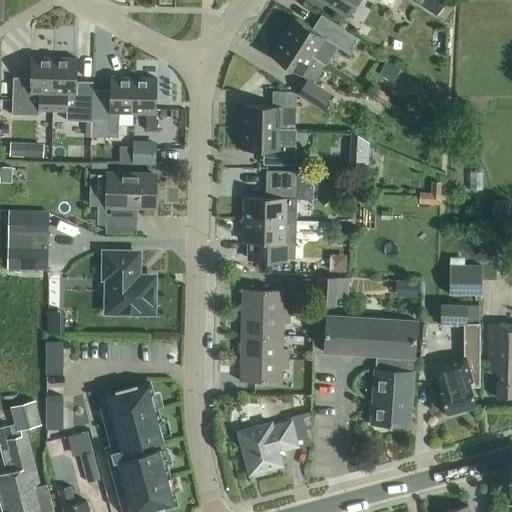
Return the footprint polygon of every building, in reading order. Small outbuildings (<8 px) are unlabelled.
[(320,0),(347,17),(358,0),(320,0)] [(449,2),(445,0),(414,0),(440,16),(449,2)] [(325,65),(336,46),(349,54),(358,40),(330,22),(321,36),(294,19),(282,37),(325,65)] [(325,65),(282,37),(270,56),(307,80),(297,95),(321,110),(330,95),(313,83),(325,65)] [(54,58),(30,58),(29,78),(13,78),(11,115),(38,116),(38,110),(52,110),(54,58)] [(54,58),(52,110),(66,110),(66,121),(91,121),(91,137),(92,137),(93,100),(92,100),(93,83),(77,82),(77,59),(54,58)] [(93,100),(92,137),(118,138),(119,113),(133,114),(133,78),(110,78),(109,100),(93,100)] [(133,78),(133,114),(146,114),(146,131),(156,131),(157,79),(133,78)] [(296,94),(292,92),(272,92),(272,107),(244,106),(244,128),(279,129),(280,107),(296,107),(296,94)] [(279,129),(244,128),(243,150),(271,151),(270,165),(294,165),(295,146),(293,144),(293,129),(279,129)] [(373,161),(374,133),(355,133),(354,160),(373,161)] [(12,142),(11,156),(45,158),(45,144),(12,142)] [(132,147),(132,164),(157,164),(157,147),(132,147)] [(0,182),(11,183),(12,168),(0,167),(0,182)] [(265,199),(244,198),(244,220),(296,221),(297,171),(266,171),(265,199)] [(107,174),(106,201),(106,206),(111,207),(110,214),(106,214),(105,233),(136,234),(136,218),(131,218),(131,207),(154,207),(155,175),(107,174)] [(419,203),(439,204),(441,183),(431,182),(430,194),(419,193),(419,203)] [(509,200),(492,200),(492,215),(509,215),(509,200)] [(362,202),(361,229),(375,229),(376,202),(362,202)] [(47,253),(48,213),(8,212),(7,269),(47,269),(47,253)] [(295,260),(296,221),(244,220),(243,242),(249,242),(249,259),(295,260)] [(137,254),(127,253),(105,253),(105,277),(110,277),(109,293),(106,293),(106,313),(130,314),(130,312),(152,312),(153,278),(141,277),(137,273),(137,254)] [(449,296),(476,296),(476,301),(480,301),(480,296),(481,296),(482,265),(464,265),(464,259),(449,258),(449,296)] [(314,306),(336,307),(338,278),(316,276),(314,306)] [(288,279),(288,293),(309,293),(309,279),(288,279)] [(419,298),(420,281),(402,281),(401,297),(419,298)] [(242,312),(289,314),(289,304),(283,304),(283,290),(242,289),(242,312)] [(440,305),(439,326),(465,326),(465,324),(466,306),(440,305)] [(466,306),(465,324),(478,324),(478,306),(466,306)] [(289,314),(242,312),(241,336),(282,337),(283,324),(289,324),(289,314)] [(387,369),(410,371),(411,358),(414,358),(417,321),(326,316),(324,353),(388,357),(387,369)] [(497,398),(511,397),(511,324),(488,324),(488,360),(498,360),(497,398)] [(282,337),(241,336),(241,359),(288,360),(288,350),(282,349),(282,337)] [(463,366),(436,373),(441,393),(447,414),(476,406),(470,387),(474,385),(478,386),(478,341),(463,341),(463,366)] [(46,350),(62,350),(62,342),(46,342),(46,350)] [(46,358),(62,358),(62,350),(46,350),(46,358)] [(46,366),(62,366),(62,358),(46,358),(46,366)] [(288,360),(241,359),(240,382),(281,383),(281,370),(287,370),(288,360)] [(62,374),(62,366),(46,366),(46,374),(62,374)] [(387,369),(386,381),(373,380),(370,423),(375,423),(375,427),(378,429),(387,430),(390,427),(390,424),(409,426),(412,382),(410,381),(410,371),(387,369)] [(109,413),(112,423),(156,412),(158,411),(155,400),(153,401),(149,385),(105,396),(108,408),(110,408),(111,412),(109,413)] [(46,397),(45,405),(61,405),(62,397),(46,397)] [(5,482),(0,483),(0,502),(2,511),(53,511),(47,485),(39,487),(23,430),(40,425),(34,402),(11,407),(15,425),(0,428),(0,447),(5,465),(13,463),(15,471),(3,474),(5,482)] [(61,405),(45,405),(45,413),(61,413),(61,405)] [(156,412),(112,423),(115,435),(117,435),(118,439),(116,440),(119,450),(142,444),(165,439),(162,427),(160,428),(156,412)] [(45,421),(61,421),(61,413),(45,413),(45,421)] [(61,429),(61,421),(45,421),(45,429),(61,429)] [(271,423),(238,432),(249,475),(282,466),(278,452),(297,447),(291,422),(272,427),(271,423)] [(115,463),(116,463),(144,455),(142,444),(119,450),(112,452),(115,463)] [(144,455),(116,463),(119,475),(121,474),(122,479),(120,479),(123,490),(167,479),(169,478),(166,467),(164,467),(160,451),(144,455)] [(76,486),(99,479),(92,452),(80,455),(83,465),(72,468),(76,486)] [(171,494),(167,479),(123,490),(126,502),(128,501),(129,506),(127,506),(128,511),(148,511),(176,505),(173,494),(171,494)] [(70,487),(57,490),(63,511),(89,511),(86,501),(75,504),(70,487)]
